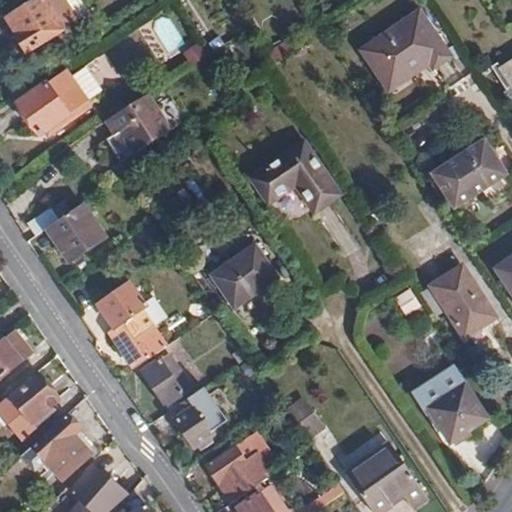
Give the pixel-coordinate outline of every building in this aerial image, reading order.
[(78,26),(60,0),(43,0),(14,19),(24,33),(20,37),(33,54),(78,26)] [(453,57),(423,12),(368,50),(389,82),(428,57),(436,68),(453,57)] [(511,64),(502,72),(510,87),(511,86),(511,64)] [(72,118),(53,84),(22,101),(42,135),(72,118)] [(152,95),(110,123),(118,136),(110,142),(124,164),(175,133),(152,95)] [(338,193),(305,140),(253,175),(269,199),(297,182),(315,207),(338,193)] [(511,176),(511,175),(489,140),(435,174),(459,210),(511,176)] [(104,237),(81,205),(60,221),(48,230),(71,262),(104,237)] [(32,222),(41,234),(48,230),(60,221),(52,209),(32,222)] [(280,276),(257,242),(213,270),(237,304),(280,276)] [(511,264),(502,271),(511,287),(511,264)] [(464,271),(434,290),(466,339),(496,320),(464,271)] [(113,334),(137,369),(168,347),(155,327),(144,312),(147,309),(145,304),(130,283),(100,304),(117,331),(113,334)] [(415,290),(399,297),(407,317),(423,310),(415,290)] [(154,297),(145,304),(147,309),(144,312),(155,327),(168,318),(154,297)] [(0,381),(32,355),(16,334),(0,346),(0,381)] [(143,372),(167,405),(184,392),(179,384),(183,380),(187,378),(171,355),(162,361),(160,358),(143,372)] [(485,419),(453,369),(417,393),(450,443),(485,419)] [(12,398),(9,395),(0,402),(0,416),(23,445),(39,430),(38,429),(59,410),(55,405),(58,401),(37,376),(12,398)] [(189,397),(194,394),(183,380),(179,384),(184,392),(167,405),(171,411),(189,397)] [(286,406),(306,436),(323,425),(303,396),(286,406)] [(189,397),(171,411),(177,420),(196,407),(189,397)] [(196,407),(177,420),(198,449),(216,436),(196,407)] [(79,434),(65,418),(33,446),(63,481),(89,458),(73,439),(79,434)] [(427,497),(392,442),(347,470),(372,511),(376,511),(404,496),(412,506),(427,497)] [(211,466),(235,502),(278,470),(267,457),(251,467),(238,447),(211,466)] [(110,511),(124,494),(92,467),(68,495),(79,504),(71,511),(110,511)] [(149,511),(134,489),(114,511),(149,511)] [(237,508),(239,511),(275,511),(260,492),(237,508)]
